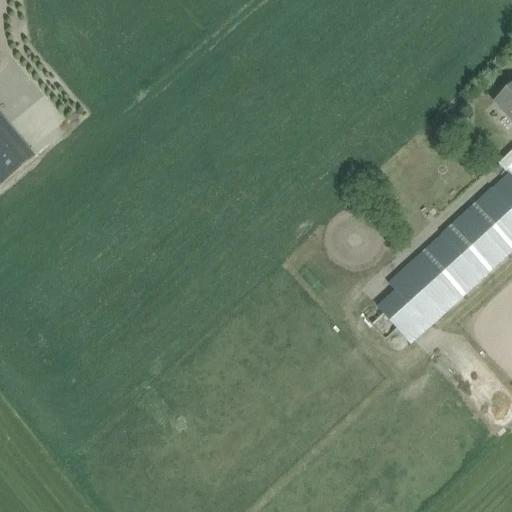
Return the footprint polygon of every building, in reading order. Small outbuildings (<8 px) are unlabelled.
[(511,122),(511,88),(505,95),(495,103),(511,122)] [(0,186),(36,157),(0,112),(0,186)] [(462,133),(463,116),(447,115),(446,132),(462,133)] [(379,307),(378,308),(397,329),(408,342),(511,252),(511,180),(508,176),(493,189),(387,284),(394,292),(379,307)] [(359,287),(337,309),(345,317),(367,296),(359,287)]
